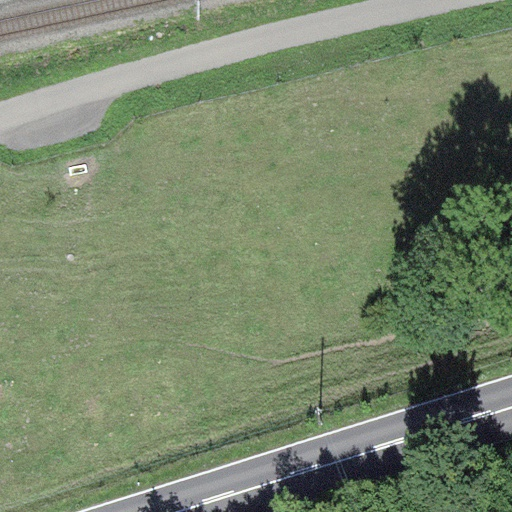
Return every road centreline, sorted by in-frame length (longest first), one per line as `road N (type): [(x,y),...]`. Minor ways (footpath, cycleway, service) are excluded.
road 1 (track): [(0,121),(243,45),(452,0)]
road 2 (primary): [(181,511),(511,408)]
